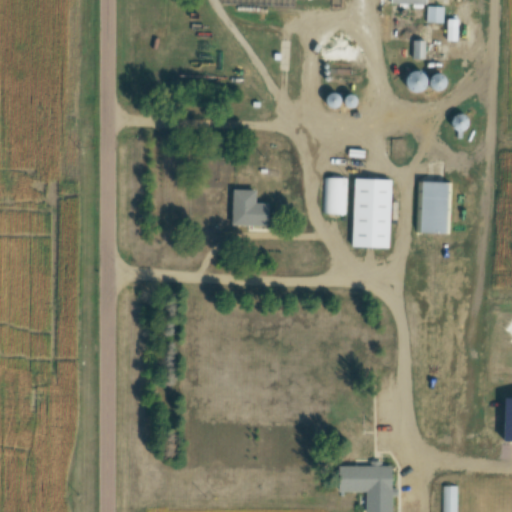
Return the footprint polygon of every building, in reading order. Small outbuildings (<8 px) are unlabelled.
[(427,22),(444,23),(444,7),(427,6),(427,22)] [(449,40),(457,40),(457,21),(449,21),(449,40)] [(426,59),(425,41),(413,41),(414,59),(426,59)] [(407,90),(424,93),(427,74),(410,71),(407,90)] [(444,75),(431,77),(432,91),(446,89),(444,75)] [(452,129),(464,133),(469,119),(458,114),(452,129)] [(345,178),(323,178),(323,214),(345,214),(345,178)] [(392,180),(355,179),(353,247),(390,248),(392,180)] [(417,233),(449,234),(449,183),(417,182),(417,233)] [(269,226),(269,203),(257,203),(257,190),(234,190),(233,226),(269,226)] [(367,511),(392,511),(393,466),(339,466),(339,492),(367,492),(367,511)]
